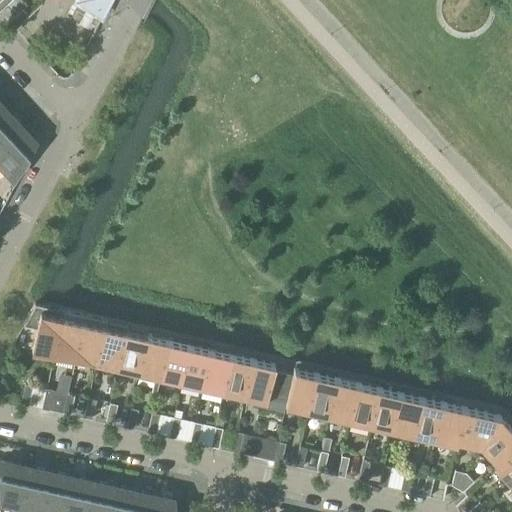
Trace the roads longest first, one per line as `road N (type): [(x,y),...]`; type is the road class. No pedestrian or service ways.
road 1 (residential): [(221,476),(0,421)]
road 2 (residential): [(0,263),(72,118)]
road 3 (residential): [(371,511),(221,476)]
road 4 (residential): [(72,118),(136,0)]
